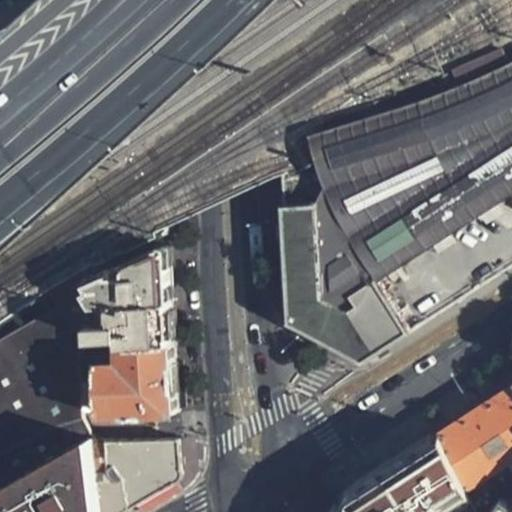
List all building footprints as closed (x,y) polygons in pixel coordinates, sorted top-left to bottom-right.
[(327,205),(285,208),(295,323),(370,363),(427,328),(396,278),(511,203),(511,68),(496,77),(444,98),(381,121),(328,133),(330,143),(337,192),(327,205)] [(173,279),(171,247),(92,284),(97,294),(90,297),(99,308),(175,303),(173,279)] [(177,323),(175,303),(99,308),(60,311),(87,341),(127,339),(127,343),(178,342),(177,323)] [(178,342),(127,343),(128,364),(104,363),(107,415),(169,414),(184,414),(181,373),(178,342)] [(90,368),(0,366),(0,411),(13,412),(13,417),(91,417),(90,368)] [(511,382),(475,406),(436,432),(468,496),(499,478),(496,473),(511,462),(511,382)] [(0,425),(0,511),(107,511),(99,449),(43,481),(26,425),(0,425)] [(468,496),(436,432),(342,492),(336,505),(331,511),(457,511),(473,503),(468,496)] [(172,442),(98,442),(99,449),(107,511),(132,511),(149,502),(180,485),(189,472),(188,462),(187,442),(172,442)] [(511,511),(511,504),(511,503),(498,494),(484,511),(511,511)] [(290,501),(283,511),(299,511),(302,507),(290,501)]
